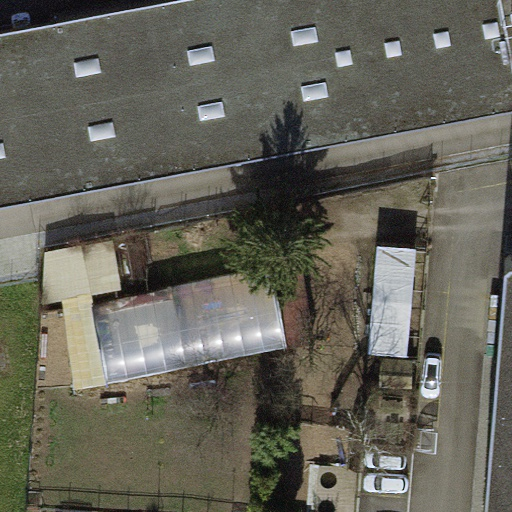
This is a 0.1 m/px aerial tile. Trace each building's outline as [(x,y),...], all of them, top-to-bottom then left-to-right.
[(511,0),(65,0),(0,12),(0,192),(511,98),(511,0)] [(420,347),(422,236),(385,236),(383,347),(420,347)] [(378,239),(343,240),(347,353),(381,351),(378,239)] [(53,243),(55,296),(78,295),(81,381),(111,379),(107,291),(129,290),(127,240),(53,243)] [(511,511),(511,241),(510,243),(488,511),(511,511)] [(119,373),(295,348),(283,267),(108,291),(119,373)]
